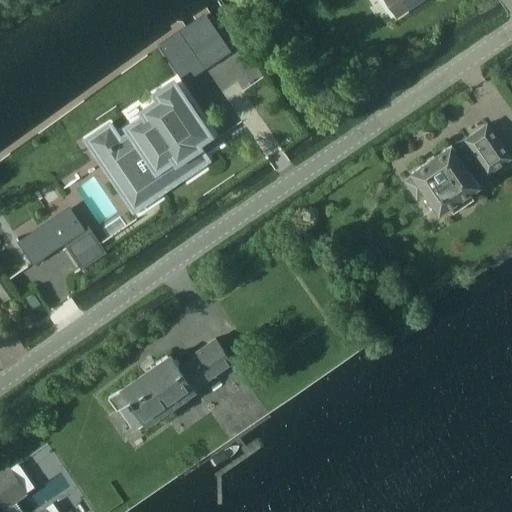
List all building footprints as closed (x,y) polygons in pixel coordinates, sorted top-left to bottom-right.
[(388,0),(399,16),(422,0),(388,0)] [(129,199),(146,187),(152,195),(187,171),(179,159),(197,147),(194,144),(207,135),(173,85),(158,95),(162,101),(145,112),(148,116),(130,128),(134,134),(101,157),(129,199)] [(511,157),(488,123),(465,139),(467,143),(456,151),(452,145),(437,155),(428,161),(413,172),(414,173),(406,179),(418,197),(426,191),(440,212),(480,185),(471,172),(482,164),(488,173),(511,157)] [(85,236),(81,230),(82,230),(81,229),(79,231),(75,224),(75,223),(73,219),(72,219),(67,212),(21,244),(33,262),(63,242),(67,248),(85,236)] [(367,253),(382,272),(392,265),(377,246),(367,253)] [(169,409),(232,364),(215,340),(193,355),(195,358),(179,369),(170,357),(122,391),(109,397),(118,410),(120,409),(132,428),(166,404),(169,409)] [(9,469),(0,475),(0,500),(4,506),(24,493),(9,471),(10,470),(9,469)]
